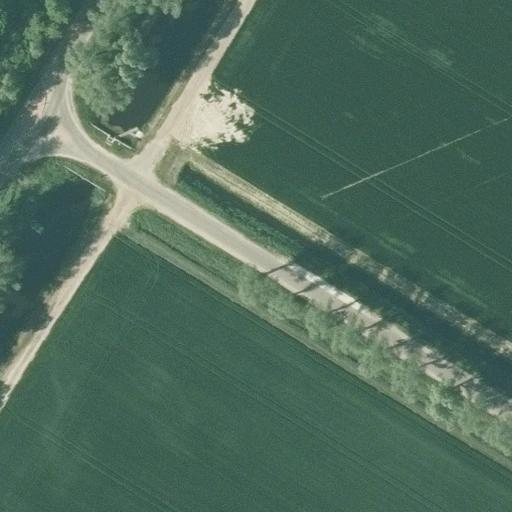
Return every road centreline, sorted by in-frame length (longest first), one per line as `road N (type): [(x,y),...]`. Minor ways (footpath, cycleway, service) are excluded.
road 1 (unclassified): [(511,416),(46,128)]
road 2 (unclassified): [(46,128),(56,68),(98,0)]
